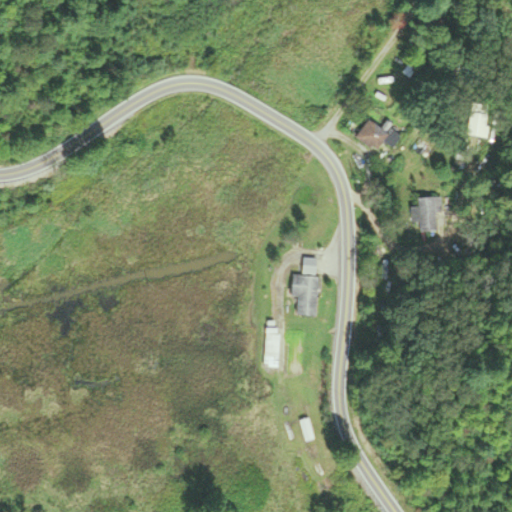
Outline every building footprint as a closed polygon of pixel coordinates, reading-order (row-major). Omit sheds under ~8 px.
[(355,138),(376,154),(383,144),(392,150),(402,136),(386,124),(382,130),(368,120),(355,138)] [(439,199),(414,199),(414,232),(439,232),(439,199)] [(313,274),(315,263),(304,262),(303,273),(313,274)] [(297,316),(316,317),(318,277),(292,276),(291,297),(298,298),(297,316)] [(265,368),(279,368),(279,330),(265,330),(265,368)] [(300,421),(305,442),(313,440),(309,419),(300,421)]
